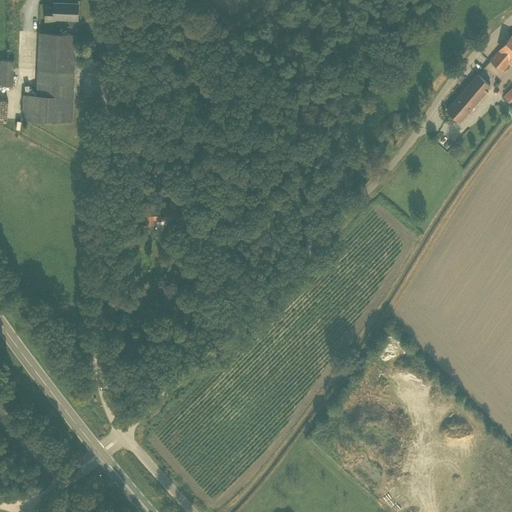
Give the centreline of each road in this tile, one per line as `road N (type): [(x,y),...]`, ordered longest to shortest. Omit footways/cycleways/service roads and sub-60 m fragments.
road 1 (unclassified): [(122,433),(242,322),(394,162),(450,81),(511,19)]
road 2 (unclassified): [(122,433),(102,373),(113,0)]
road 3 (primary): [(96,448),(0,320)]
